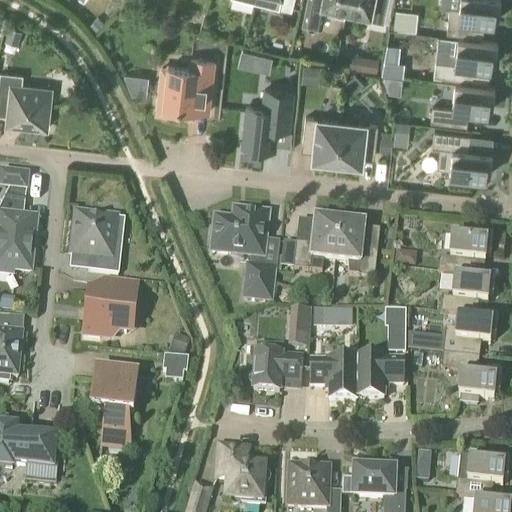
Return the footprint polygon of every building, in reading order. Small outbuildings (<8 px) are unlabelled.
[(255,0),(255,3),(291,12),(294,0),(255,0)] [(344,19),(346,11),(348,0),(308,0),(303,25),(318,28),(321,14),(344,19)] [(384,25),(388,0),(348,0),(346,11),(369,16),(368,22),(384,25)] [(494,19),(499,19),(500,0),(459,0),(459,9),(449,8),(446,34),(482,38),(484,23),(493,24),(494,19)] [(396,13),(395,31),(416,33),(417,15),(396,13)] [(97,21),(89,29),(95,35),(103,27),(97,21)] [(9,29),(5,43),(18,46),(22,32),(9,29)] [(495,64),(498,44),(458,39),(455,65),(435,62),(433,78),(469,82),(471,67),(490,69),(491,64),(495,64)] [(208,113),(214,63),(191,60),(190,70),(168,67),(168,69),(162,69),(157,114),(193,118),(194,112),(208,113)] [(303,65),(301,84),(319,86),(321,67),(303,65)] [(398,66),(388,65),(387,74),(397,75),(398,66)] [(47,130),(51,90),(22,87),(23,76),(0,74),(0,75),(0,96),(10,98),(8,118),(17,119),(16,127),(47,130)] [(146,98),(149,79),(125,75),(124,77),(132,96),(146,98)] [(493,109),(495,89),(455,85),(452,110),(432,107),(431,123),(467,127),(469,112),(488,114),(488,108),(493,109)] [(290,127),(293,93),(265,90),(262,109),(247,107),(242,148),(248,149),(252,153),(264,154),(269,151),(275,152),(278,126),(290,127)] [(337,167),(342,122),(305,118),(302,144),(315,146),(313,160),(319,160),(318,165),(337,167)] [(375,152),(378,126),(342,122),(337,167),(355,169),(355,164),(361,165),(363,151),(375,152)] [(492,154),(468,151),(470,136),(434,132),(432,148),(440,149),(438,170),(450,171),(449,175),(452,175),(451,181),(468,183),(468,177),(484,179),(485,174),(490,174),(492,154)] [(381,139),(379,152),(391,153),(392,140),(381,139)] [(378,155),(377,176),(387,176),(388,156),(378,155)] [(29,273),(35,222),(23,220),(26,192),(26,193),(28,177),(0,173),(0,189),(9,191),(0,208),(0,276),(12,277),(13,272),(29,273)] [(270,302),(273,271),(261,270),(267,215),(244,212),(244,215),(233,214),(233,221),(224,220),(214,224),(211,253),(250,257),(249,268),(247,268),(244,299),(270,302)] [(118,277),(121,245),(113,244),(115,220),(76,216),(71,255),(89,257),(87,273),(118,277)] [(335,263),(340,218),(329,218),(323,218),(323,221),(315,220),(312,246),(296,245),(293,270),(321,274),(323,262),(335,263)] [(374,279),(377,254),(361,252),(364,226),(355,225),(356,222),(351,220),(340,218),(335,263),(347,264),(348,277),(374,279)] [(454,276),(474,278),(475,264),(484,265),(485,259),(490,260),(492,240),(452,235),(449,260),(439,259),(438,274),(454,276)] [(415,269),(417,254),(395,253),(394,267),(415,269)] [(495,280),(474,278),(454,276),(452,301),(442,300),(440,315),(457,317),(457,316),(476,318),(478,304),(487,305),(488,300),(492,300),(495,280)] [(132,319),(136,287),(104,283),(103,295),(89,294),(88,303),(86,303),(85,320),(87,321),(85,337),(109,340),(110,332),(125,334),(127,318),(132,319)] [(314,311),(314,326),(328,326),(328,311),(314,311)] [(296,312),(294,348),(306,349),(309,313),(296,312)] [(384,312),(384,331),(387,331),(405,332),(405,313),(384,312)] [(497,321),(476,318),(457,316),(457,317),(455,331),(445,330),(443,356),(479,360),(480,345),(490,346),(490,340),(495,341),(497,321)] [(0,383),(9,384),(9,378),(17,379),(22,335),(21,335),(0,332),(0,331),(2,318),(0,318),(0,383)] [(407,352),(443,356),(444,340),(407,335),(407,352)] [(175,336),(170,351),(184,355),(189,341),(175,336)] [(300,383),(301,359),(281,358),(282,348),(256,346),(253,391),(279,394),(280,382),(300,383)] [(356,361),(356,403),(356,400),(383,400),(383,386),(402,386),(403,361),(387,361),(387,359),(371,359),(371,355),(361,355),(361,359),(356,359),(356,361)] [(477,375),(479,360),(443,356),(441,371),(461,373),(458,398),(461,399),(460,405),(476,406),(477,401),(493,402),(494,397),(499,398),(501,377),(477,375)] [(356,361),(352,361),(352,357),(343,357),(343,361),(326,361),(326,362),(310,362),(310,387),(329,387),(329,402),(356,403),(356,361)] [(186,376),(186,375),(188,361),(164,358),(162,373),(165,374),(164,382),(182,384),(183,375),(186,376)] [(133,416),(137,374),(128,373),(128,368),(116,367),(116,372),(95,369),(90,412),(105,413),(102,435),(129,438),(128,416),(133,416)] [(0,469),(11,471),(12,467),(28,469),(26,481),(56,484),(58,472),(59,458),(53,458),(55,443),(15,438),(16,431),(0,428),(0,469)] [(263,475),(264,469),(246,468),(247,451),(219,449),(216,482),(227,483),(226,502),(230,502),(230,503),(230,504),(230,505),(230,506),(231,507),(232,508),(233,509),(235,509),(236,510),(238,509),(239,509),(240,508),(240,507),(241,506),(242,504),(242,503),(261,504),(262,487),(263,488),(265,487),(267,487),(268,486),(269,485),(270,484),(270,483),(270,481),(270,480),(270,478),(269,477),(268,477),(268,476),(266,475),(265,475),(263,475)] [(475,500),(491,501),(493,487),(502,488),(502,483),(507,483),(509,463),(459,458),(455,498),(475,500)] [(339,511),(341,494),(328,493),(329,470),(309,469),(309,466),(307,464),(300,464),(298,466),(298,469),(289,468),(287,508),(326,510),(325,511),(339,511)] [(404,511),(405,493),(393,493),(394,486),(389,486),(389,472),(372,471),(354,466),(353,499),(383,500),(382,511),(404,511)] [(427,482),(428,473),(416,472),(415,481),(427,482)] [(204,511),(211,492),(195,488),(188,511),(204,511)] [(511,511),(511,503),(491,501),(475,500),(473,511),(511,511)]
